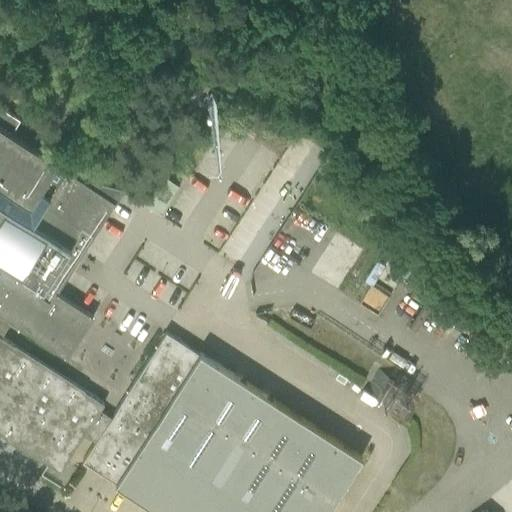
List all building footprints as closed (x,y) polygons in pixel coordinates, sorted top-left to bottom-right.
[(96,150),(124,118),(131,108),(134,96),(134,84),(130,73),(121,62),(110,55),(68,37),(35,59),(56,147),(96,150)] [(209,85),(198,79),(189,97),(199,103),(208,86),(209,85)] [(259,112),(251,108),(241,102),(235,113),(253,123),(259,112)] [(19,119),(0,106),(0,332),(2,334),(11,320),(67,357),(94,316),(55,291),(113,202),(115,203),(115,202),(95,189),(69,172),(67,171),(71,165),(62,158),(56,155),(52,161),(44,156),(44,155),(32,147),(32,148),(9,133),(15,123),(16,124),(19,119)] [(162,175),(144,202),(162,214),(179,186),(162,175)] [(82,460),(103,473),(115,481),(115,482),(160,511),(325,511),(362,455),(200,351),(199,352),(166,331),(111,415),(100,408),(104,402),(1,336),(2,334),(0,332),(0,430),(60,470),(84,433),(95,440),(82,460)]
